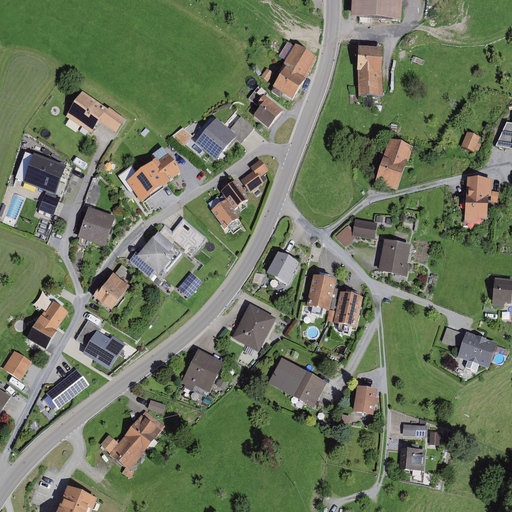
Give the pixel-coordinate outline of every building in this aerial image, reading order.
[(397,0),(353,0),(352,17),(396,20),(397,0)] [(314,59),(294,46),(282,66),(289,70),(277,89),(290,97),(314,59)] [(379,96),(382,48),(361,47),(358,94),(379,96)] [(85,91),(66,116),(91,135),(99,124),(109,132),(120,117),(85,91)] [(279,113),(258,93),(245,106),(266,126),(279,113)] [(215,119),(198,141),(219,157),(236,135),(215,119)] [(173,136),(181,148),(193,139),(185,128),(173,136)] [(473,150),(478,139),(468,134),(462,146),(473,150)] [(398,185),(412,150),(392,142),(379,178),(398,185)] [(168,157),(130,186),(142,203),(181,174),(168,157)] [(64,172),(31,160),(22,185),(55,197),(64,172)] [(266,184),(262,179),(270,173),(262,161),(251,168),(254,172),(241,181),(250,194),(266,184)] [(229,199),(209,212),(221,230),(238,218),(231,207),(245,198),(236,183),(224,190),(229,199)] [(492,218),(493,184),(471,183),(469,222),(481,223),(482,218),(492,218)] [(112,218),(91,210),(79,243),(89,246),(92,236),(104,240),(112,218)] [(373,236),(376,223),(357,219),(354,232),(373,236)] [(164,242),(144,264),(167,285),(187,262),(164,242)] [(406,275),(412,247),(387,243),(382,270),(406,275)] [(297,268),(278,258),(269,275),(287,285),(297,268)] [(115,276),(98,302),(112,312),(130,287),(115,276)] [(326,311),(332,283),(316,279),(311,301),(317,302),(315,309),(326,311)] [(511,305),(511,284),(502,284),(500,309),(507,309),(508,305),(511,305)] [(356,329),(362,302),(342,298),(337,325),(356,329)] [(72,315),(59,305),(45,323),(58,333),(72,315)] [(252,311),(237,339),(258,350),(273,323),(252,311)] [(58,333),(45,323),(31,341),(45,351),(58,333)] [(98,338),(88,351),(110,366),(127,344),(118,337),(110,347),(98,338)] [(499,347),(472,338),(465,359),(493,368),(499,347)] [(12,351),(2,367),(21,379),(31,363),(12,351)] [(198,356),(183,386),(195,392),(198,386),(209,392),(221,368),(198,356)] [(60,412),(91,388),(78,371),(47,395),(60,412)] [(305,373),(293,394),(317,407),(328,386),(305,373)] [(363,388),(359,413),(375,416),(380,391),(363,388)] [(0,391),(0,412),(10,399),(0,391)] [(165,415),(168,406),(153,401),(150,410),(165,415)] [(351,430),(352,417),(342,416),(342,430),(351,430)] [(144,418),(111,459),(128,473),(161,432),(144,418)] [(428,438),(428,426),(405,426),(405,438),(428,438)] [(426,477),(428,454),(406,452),(405,467),(417,468),(416,476),(426,477)] [(68,488),(58,511),(89,511),(95,498),(68,488)]
